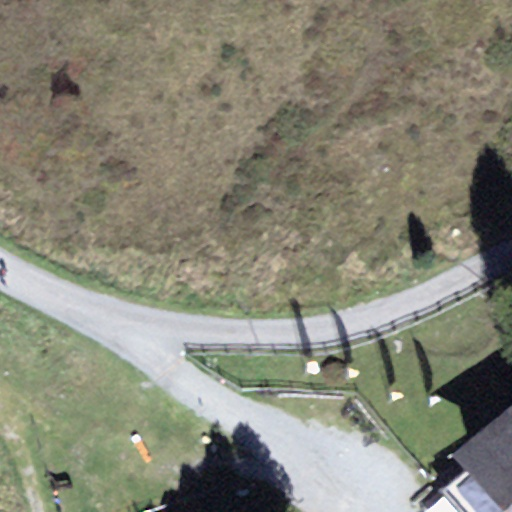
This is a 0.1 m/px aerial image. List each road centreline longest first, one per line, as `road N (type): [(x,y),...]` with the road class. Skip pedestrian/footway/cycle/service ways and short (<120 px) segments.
road 1 (track): [(511,259),(349,327),(207,333),(110,321)]
road 2 (track): [(344,511),(110,321)]
road 3 (track): [(0,268),(110,321)]
